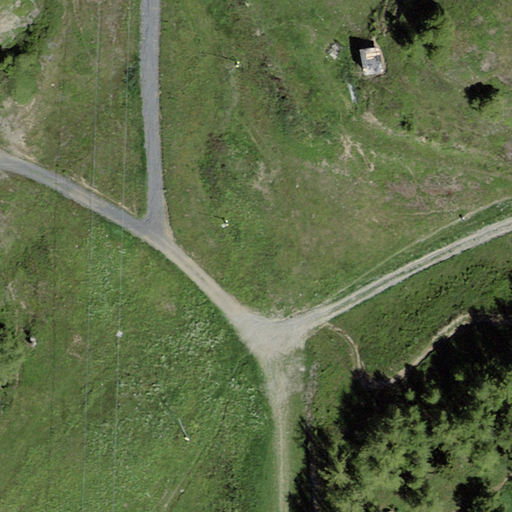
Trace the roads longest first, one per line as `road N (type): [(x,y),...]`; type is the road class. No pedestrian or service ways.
road 1 (track): [(0,166),(149,238),(263,345),(287,415),(295,511)]
road 2 (track): [(511,228),(458,242),(263,345)]
road 3 (track): [(149,238),(138,0)]
